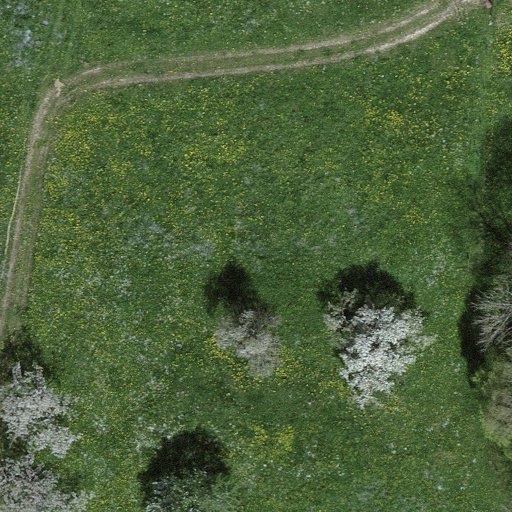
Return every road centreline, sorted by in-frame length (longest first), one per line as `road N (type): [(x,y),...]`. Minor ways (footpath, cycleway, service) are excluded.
road 1 (track): [(463,0),(374,53),(234,80),(108,92)]
road 2 (track): [(0,413),(19,215),(39,120),(108,92)]
